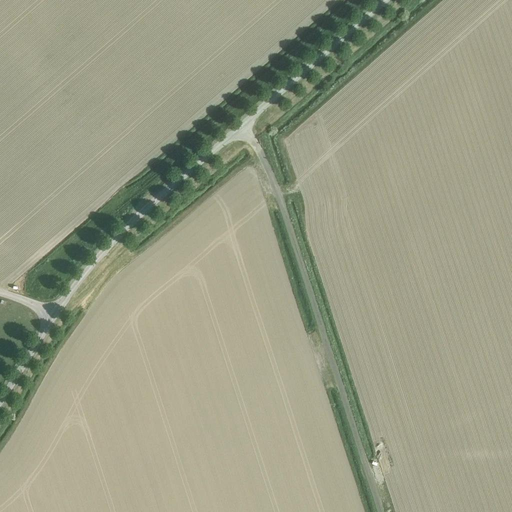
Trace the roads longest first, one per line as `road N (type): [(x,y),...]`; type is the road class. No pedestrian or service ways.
road 1 (unclassified): [(0,399),(112,242),(385,0)]
road 2 (track): [(381,511),(282,206),(240,127)]
